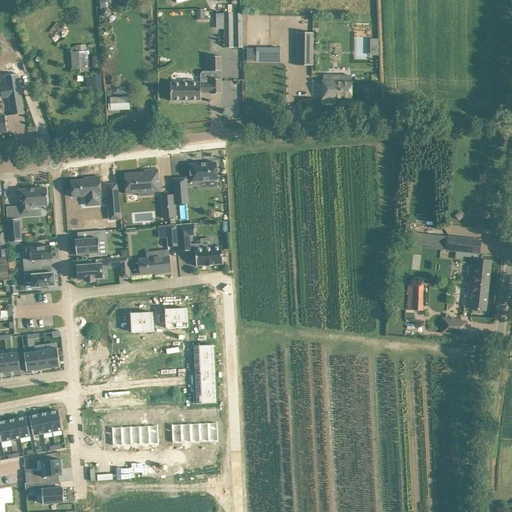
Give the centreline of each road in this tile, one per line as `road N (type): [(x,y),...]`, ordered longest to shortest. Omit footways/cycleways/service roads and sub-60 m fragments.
road 1 (unclassified): [(511,125),(402,119),(238,133)]
road 2 (unclassified): [(485,511),(486,436),(508,271)]
road 3 (residential): [(238,133),(54,160)]
road 4 (residential): [(234,446),(228,276)]
road 5 (residential): [(66,294),(228,276)]
road 6 (residential): [(237,488),(80,497)]
road 7 (residential): [(79,452),(234,446)]
road 8 (residential): [(54,160),(66,294)]
